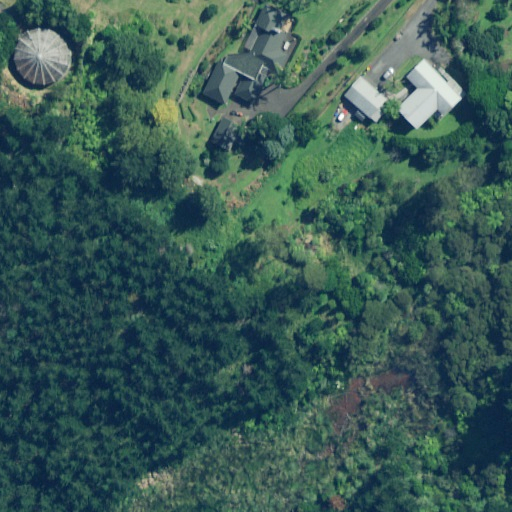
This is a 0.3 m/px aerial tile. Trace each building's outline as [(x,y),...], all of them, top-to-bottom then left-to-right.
[(202,94),(225,104),(239,73),(244,75),(235,94),(255,104),(272,68),(281,72),(296,40),(281,33),(289,15),(262,2),(252,23),(261,28),(249,55),(220,55),(202,94)] [(22,75),(30,81),(39,84),(45,84),(55,82),(63,77),(69,69),(72,59),(72,54),(70,44),(65,36),(57,30),(47,27),(37,27),(28,31),(24,34),(18,42),(15,52),(15,57),(17,66),(22,75)] [(439,65),(434,69),(425,59),(408,76),(420,88),(400,108),(419,128),(439,109),(446,116),(468,94),(439,65)] [(377,123),(393,105),(362,77),(346,95),(377,123)] [(244,146),(252,131),(222,117),(210,142),(228,151),(233,141),(244,146)]
